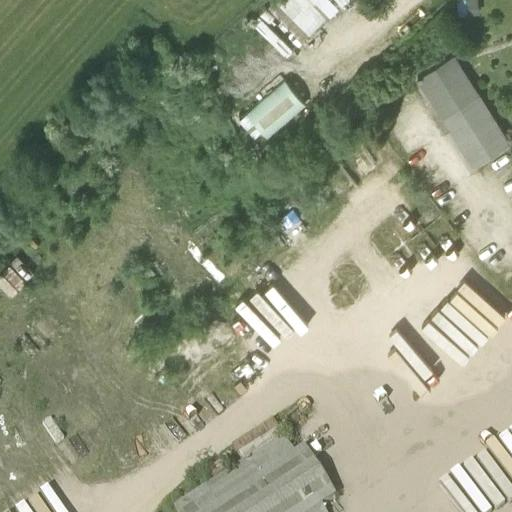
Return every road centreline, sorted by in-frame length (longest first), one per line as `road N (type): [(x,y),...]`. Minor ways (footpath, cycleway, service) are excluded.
road 1 (unknown): [(127,511),(151,485),(338,357)]
road 2 (unknown): [(338,357),(455,262),(489,255),(511,264)]
road 3 (unknown): [(338,357),(433,473)]
road 4 (unknown): [(433,473),(511,381)]
